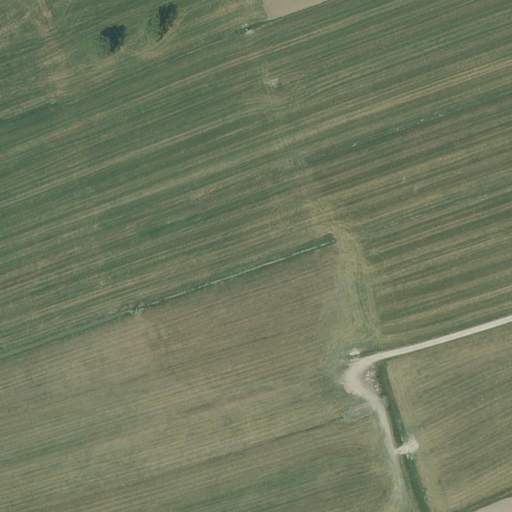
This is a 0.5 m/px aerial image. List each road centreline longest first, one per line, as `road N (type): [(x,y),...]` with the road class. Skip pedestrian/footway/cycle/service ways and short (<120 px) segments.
road 1 (track): [(139,413),(288,374),(355,367),(355,384),(376,400),(406,499),(396,511)]
road 2 (track): [(355,367),(511,315)]
